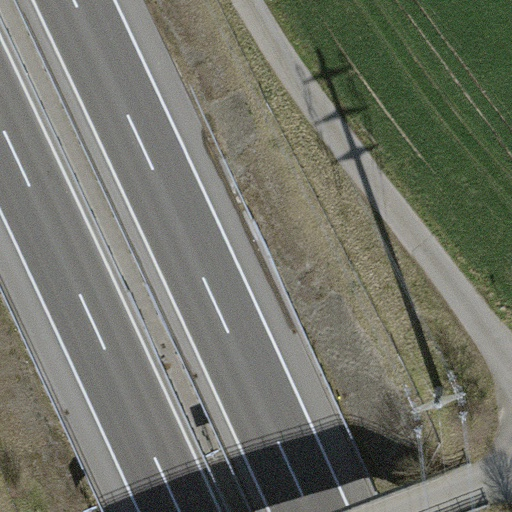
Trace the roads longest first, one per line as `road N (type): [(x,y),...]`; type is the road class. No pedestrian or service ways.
road 1 (motorway): [(311,511),(74,0)]
road 2 (track): [(511,378),(277,0)]
road 3 (motorway): [(0,123),(180,511)]
road 4 (residential): [(511,469),(398,511)]
